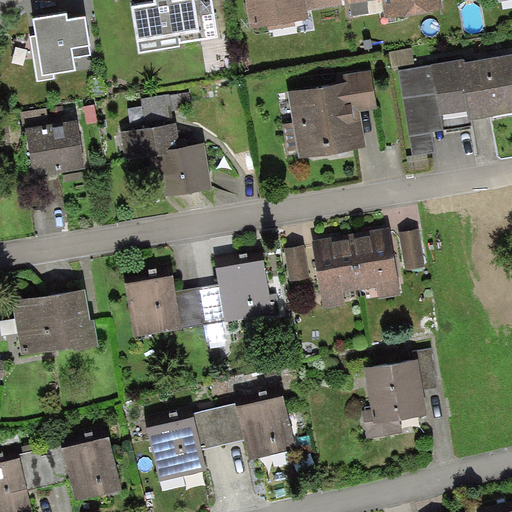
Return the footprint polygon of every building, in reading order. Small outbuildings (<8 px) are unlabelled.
[(154,0),(155,5),(132,8),(139,53),(181,47),(180,43),(218,38),(212,0),(154,0)] [(245,0),(251,31),(266,29),(266,32),(295,27),(295,24),(309,22),(307,12),(305,0),(245,0)] [(305,0),(307,12),(343,6),(341,0),(305,0)] [(382,0),(383,0),(386,20),(403,18),(403,20),(430,16),(430,13),(443,11),(441,0),(382,0)] [(67,15),(33,20),(42,78),(76,72),(74,59),(91,56),(85,19),(68,22),(67,15)] [(463,60),(398,71),(413,157),(435,153),(432,134),(471,127),(470,122),(511,114),(511,56),(464,65),(463,60)] [(346,84),(288,94),(293,124),(284,126),(288,153),(297,151),(299,161),(367,149),(361,113),(377,110),(371,71),(344,76),(346,84)] [(101,78),(91,80),(94,95),(104,93),(101,78)] [(144,100),(149,129),(174,125),(169,96),(144,100)] [(20,113),(23,128),(65,121),(63,106),(20,113)] [(78,122),(25,131),(34,179),(86,170),(78,122)] [(158,157),(165,197),(213,190),(205,144),(192,146),(182,148),(178,124),(174,125),(149,129),(127,133),(132,161),(158,157)] [(366,233),(351,236),(360,291),(377,288),(379,300),(401,296),(389,229),(366,233)] [(419,230),(397,233),(403,272),(425,268),(419,230)] [(360,291),(351,236),(339,238),(312,242),(323,309),(345,305),(344,294),(360,291)] [(304,246),(284,249),(289,281),(310,278),(304,246)] [(264,262),(215,271),(217,278),(218,285),(224,321),(273,313),(264,262)] [(174,282),(173,277),(125,285),(134,337),(182,329),(176,292),(174,282)] [(224,321),(218,285),(176,292),(182,329),(204,325),(223,322),(224,321)] [(85,291),(13,303),(22,358),(61,352),(61,354),(99,347),(95,320),(91,321),(89,311),(85,291)] [(226,340),(223,322),(204,325),(207,343),(226,340)] [(413,351),(415,362),(418,361),(423,390),(438,387),(431,348),(413,351)] [(415,362),(364,371),(372,411),(363,413),(368,439),(403,433),(401,422),(428,417),(424,398),(423,390),(418,361),(415,362)] [(282,398),(237,410),(244,439),(246,445),(250,460),(295,449),(282,398)] [(193,415),(194,419),(202,450),(244,439),(237,410),(236,404),(193,415)] [(202,450),(194,419),(148,430),(160,482),(207,470),(203,456),(202,450)] [(108,440),(63,451),(70,481),(71,487),(75,502),(120,491),(108,440)] [(19,457),(20,461),(27,492),(70,481),(63,451),(61,446),(19,457)] [(27,492),(20,461),(0,465),(0,511),(32,511),(29,498),(27,492)] [(511,511),(511,501),(476,510),(476,511),(511,511)]
